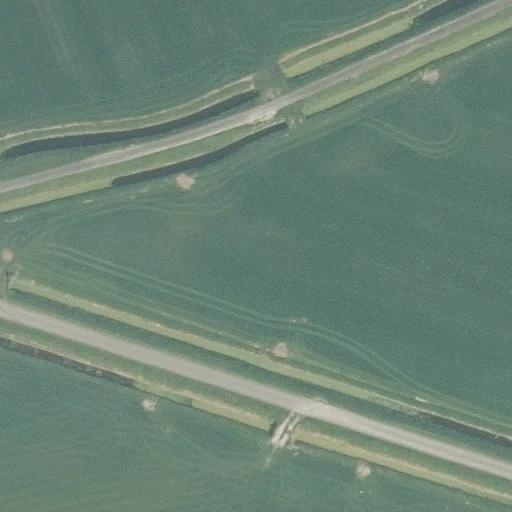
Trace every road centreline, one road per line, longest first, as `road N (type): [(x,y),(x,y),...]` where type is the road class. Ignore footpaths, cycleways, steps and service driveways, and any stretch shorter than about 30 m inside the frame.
road 1 (unclassified): [(0,192),(207,139),(511,12)]
road 2 (unclassified): [(0,311),(511,473)]
